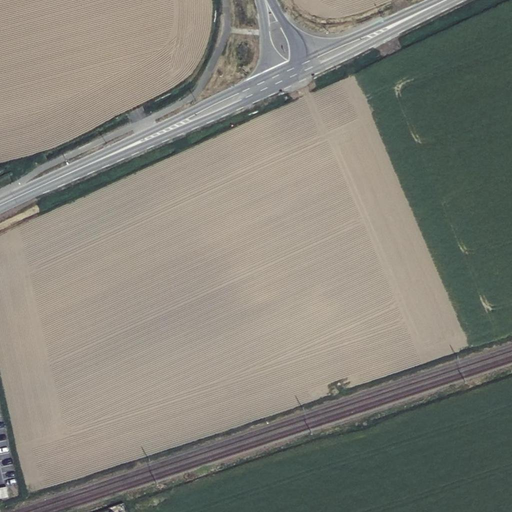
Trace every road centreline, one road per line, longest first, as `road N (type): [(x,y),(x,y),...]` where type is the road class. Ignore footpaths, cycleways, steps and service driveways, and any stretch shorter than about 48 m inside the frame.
road 1 (tertiary): [(69,173),(278,86)]
road 2 (tertiary): [(272,73),(69,173)]
road 3 (tertiary): [(306,73),(446,0)]
road 4 (tertiary): [(439,0),(301,60)]
